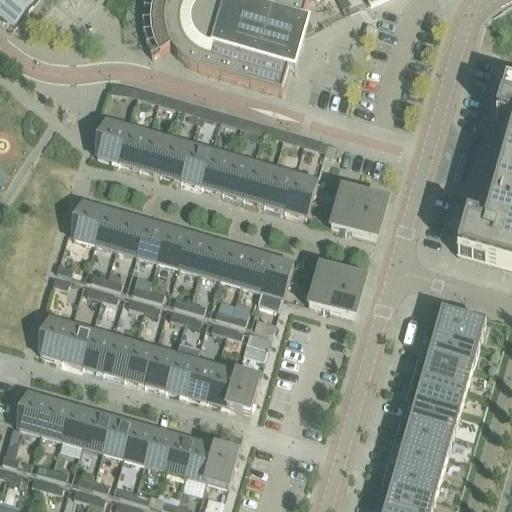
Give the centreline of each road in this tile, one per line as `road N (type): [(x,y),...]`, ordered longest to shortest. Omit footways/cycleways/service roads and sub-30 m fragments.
road 1 (residential): [(340,461),(0,362)]
road 2 (residential): [(394,272),(473,9)]
road 3 (residential): [(340,461),(394,272)]
road 4 (residential): [(394,272),(511,304)]
